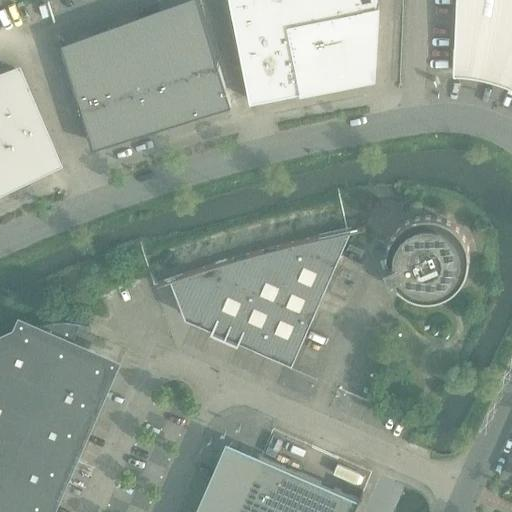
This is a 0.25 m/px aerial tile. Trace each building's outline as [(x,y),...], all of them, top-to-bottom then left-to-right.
[(197,0),(199,6),(173,15),(202,106),(208,104),(231,104),(231,103),(199,0),(197,0)] [(303,92),(290,24),(284,0),(231,0),(251,101),(302,91),(302,92),(303,92)] [(284,0),(290,24),(315,19),(311,0),(284,0)] [(311,0),(315,19),(340,14),(337,0),(311,0)] [(337,0),(340,14),(365,9),(363,0),(337,0)] [(363,0),(365,9),(379,6),(379,5),(378,5),(377,0),(363,0)] [(511,0),(457,0),(455,71),(463,71),(472,73),(470,75),(483,83),(488,76),(492,76),(499,78),(506,81),(511,83),(511,0)] [(379,6),(365,9),(340,14),(315,19),(290,24),(303,92),(304,92),(303,86),(370,73),(372,29),(353,32),(349,13),(379,7),(379,6)] [(181,112),(203,112),(204,112),(202,106),(173,15),(146,23),(175,114),(181,112)] [(153,121),(176,121),(175,114),(146,23),(119,32),(147,123),(153,121)] [(126,130),(148,129),(149,129),(147,123),(119,32),(91,41),(120,132),(126,130)] [(60,43),(90,141),(98,138),(121,138),(122,138),(120,132),(91,41),(63,49),(61,42),(60,43)] [(16,70),(0,76),(0,118),(23,173),(38,167),(39,168),(55,161),(16,70)] [(23,173),(0,118),(0,185),(10,181),(9,179),(23,173)] [(393,236),(391,239),(389,242),(388,245),(387,249),(387,252),(386,255),(386,258),(390,266),(385,268),(386,268),(385,269),(390,280),(394,278),(398,287),(400,290),(403,292),(406,294),(408,296),(411,297),(413,298),(416,299),(421,300),(424,300),(427,300),(430,300),(433,300),(437,299),(441,299),(444,297),(447,296),(450,294),(453,292),(456,290),(459,287),(461,285),(463,282),(465,279),(466,276),(468,272),(469,269),(470,265),(470,262),(470,256),(470,254),(470,251),(469,248),(468,246),(467,243),(466,241),(465,238),(462,234),(461,231),(459,229),(455,226),(453,224),(450,222),(445,220),(443,219),(440,218),(435,217),(432,216),(427,216),(423,217),(419,217),(416,218),(412,219),(409,221),(406,223),(403,225),(400,227),(397,230),(395,233),(393,236)] [(187,316),(215,329),(293,363),(352,229),(315,237),(297,241),(278,246),(258,251),(239,257),(220,262),(200,269),(179,275),(159,282),(159,283),(172,279),(187,316)] [(102,367),(98,357),(72,346),(76,337),(75,337),(81,324),(82,324),(89,326),(90,324),(81,322),(70,320),(57,321),(46,323),(32,328),(24,325),(21,332),(0,341),(0,511),(52,511),(97,409),(100,402),(101,402),(106,390),(101,388),(105,377),(102,367)] [(359,499),(338,489),(258,454),(256,458),(234,448),(229,460),(225,458),(221,466),(225,468),(206,511),(355,511),(364,492),(363,491),(359,499)]
